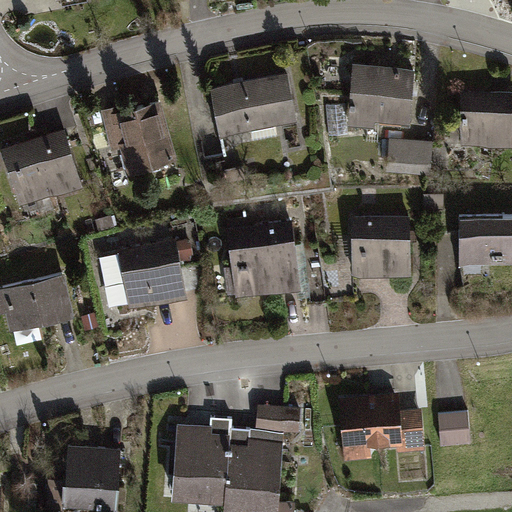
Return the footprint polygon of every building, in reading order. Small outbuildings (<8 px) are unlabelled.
[(412,67),(349,61),(344,120),(407,125),(412,67)] [(284,72),(205,86),(214,134),(293,119),(284,72)] [(511,88),(456,91),(459,147),(511,144),(511,88)] [(161,97),(109,109),(124,169),(176,157),(161,97)] [(61,127),(0,145),(0,161),(13,203),(78,183),(61,127)] [(431,143),(389,139),(385,173),(427,176),(431,143)] [(407,215),(349,216),(349,274),(407,273),(407,215)] [(511,216),(455,217),(457,267),(511,265),(511,216)] [(292,218),(224,225),(231,295),(299,288),(292,218)] [(175,237),(116,247),(126,306),(185,296),(175,237)] [(63,271),(0,285),(0,332),(73,316),(63,271)] [(397,392),(333,398),(339,463),(373,460),(372,447),(395,445),(396,455),(422,452),(418,411),(399,413),(397,392)] [(466,413),(435,416),(438,446),(469,443),(466,413)] [(228,427),(172,424),(168,500),(191,502),(190,511),(273,511),(277,442),(227,439),(228,427)] [(117,449),(61,446),(58,506),(114,508),(117,449)] [(298,510),(303,476),(291,474),(285,508),(298,510)]
